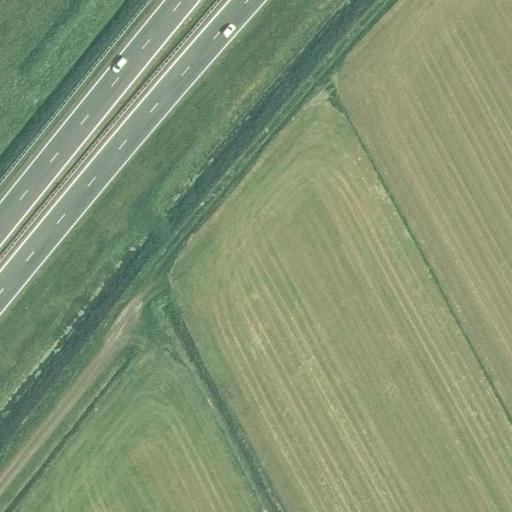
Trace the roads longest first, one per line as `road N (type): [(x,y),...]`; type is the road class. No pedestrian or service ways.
road 1 (trunk): [(0,291),(249,0)]
road 2 (trunk): [(181,0),(0,223)]
road 3 (track): [(157,277),(0,479)]
